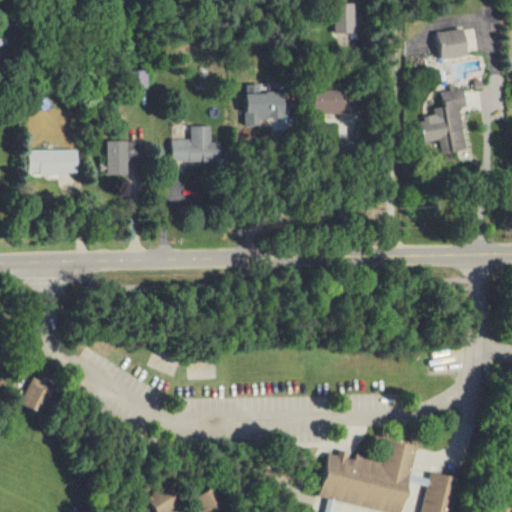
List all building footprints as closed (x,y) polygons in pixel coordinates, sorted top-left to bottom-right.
[(331,34),(350,33),(349,4),(330,5),(331,34)] [(463,28),(437,32),(441,59),(467,55),(463,28)] [(457,108),(464,106),(462,88),(438,92),(441,107),(431,108),(432,116),(417,118),(421,142),(436,139),(438,154),(464,150),(457,108)] [(310,91),(310,113),(339,113),(339,99),(340,99),(339,90),(310,91)] [(169,139),(169,161),(219,162),(219,142),(208,142),(208,126),(187,126),(187,139),(169,139)] [(125,141),(104,141),(104,175),(125,175),(125,141)] [(27,174),(75,173),(75,149),(26,150),(27,174)] [(51,387),(30,377),(18,403),(39,413),(51,387)] [(443,511),(451,477),(426,472),(425,479),(408,475),(414,446),(387,441),(383,462),(345,454),(345,452),(335,451),(334,455),(326,454),(318,497),(323,498),(320,511),(330,511),(332,502),(381,511),(399,511),(406,482),(422,485),(416,511),(443,511)] [(168,511),(178,506),(166,488),(142,504),(147,511),(168,511)] [(197,511),(222,511),(211,488),(191,498),(197,511)]
